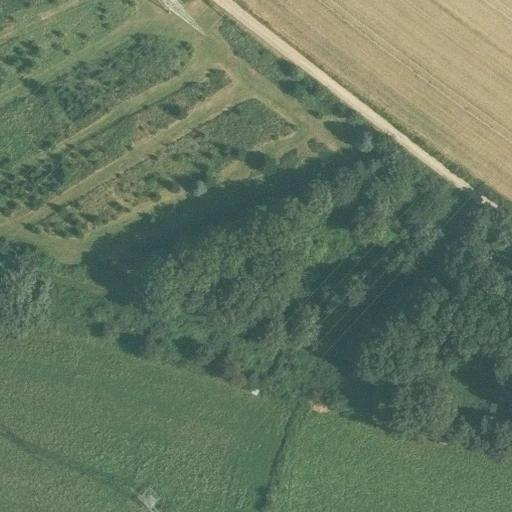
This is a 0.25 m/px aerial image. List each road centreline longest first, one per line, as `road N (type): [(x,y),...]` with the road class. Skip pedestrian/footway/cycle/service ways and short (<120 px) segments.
road 1 (track): [(0,264),(306,365),(511,409)]
road 2 (track): [(511,228),(373,126),(223,0)]
